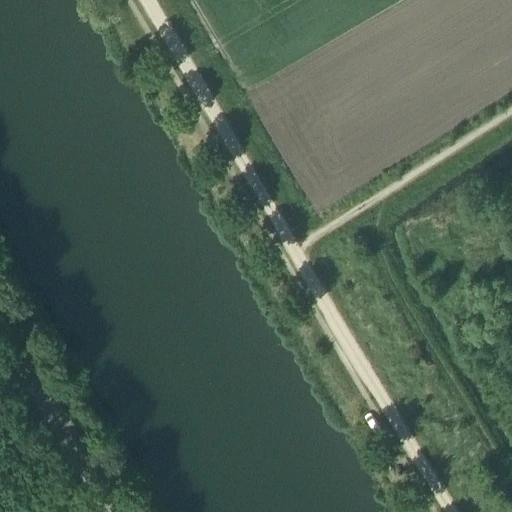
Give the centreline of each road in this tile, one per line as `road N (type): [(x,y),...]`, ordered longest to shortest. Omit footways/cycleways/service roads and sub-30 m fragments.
road 1 (track): [(293,251),(450,511)]
road 2 (track): [(146,0),(293,251)]
road 3 (unclassified): [(103,511),(0,336)]
